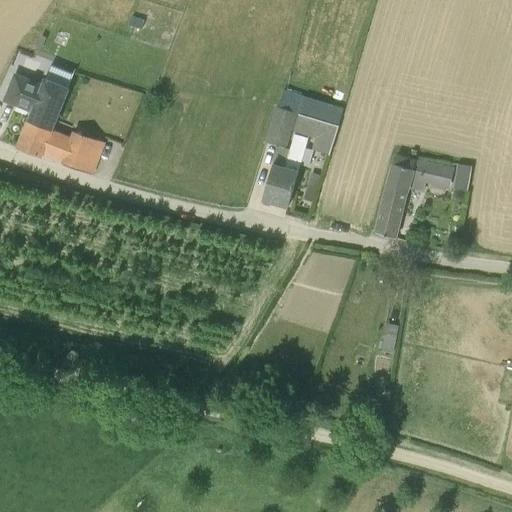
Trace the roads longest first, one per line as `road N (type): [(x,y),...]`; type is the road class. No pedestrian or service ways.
road 1 (track): [(0,361),(295,428),(511,490)]
road 2 (unclassified): [(0,152),(216,216),(511,267)]
